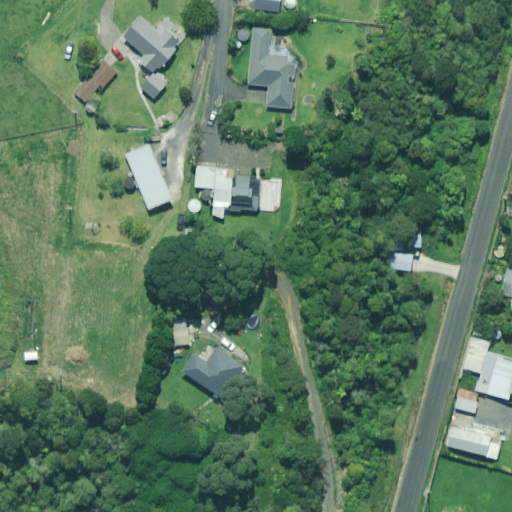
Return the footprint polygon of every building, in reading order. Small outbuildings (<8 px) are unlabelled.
[(298,4),(294,0),(286,0),(282,4),(290,12),(298,4)] [(162,38),(139,17),(123,35),(146,56),(140,63),(154,76),(181,46),(166,32),(162,38)] [(272,30),(253,28),(248,85),(269,87),(268,107),(292,110),(296,67),(288,66),(289,57),(269,56),(272,30)] [(117,74),(104,62),(74,94),(93,112),(105,100),(98,94),(117,74)] [(171,82),(161,73),(156,78),(153,75),(141,87),(154,100),(171,82)] [(172,201),(148,145),(125,156),(148,211),(172,201)] [(251,171),(195,167),(194,188),(215,189),(213,217),(225,218),(225,210),(258,212),(259,198),(249,197),(251,171)] [(414,254),(386,251),(384,269),(412,272),(414,254)] [(511,271),(507,270),(500,295),(511,297),(511,308),(511,310),(511,271)] [(189,345),(187,318),(170,319),(172,346),(189,345)] [(491,343),(473,338),(461,378),(478,383),(476,390),(508,400),(510,392),(511,392),(511,363),(504,361),(505,359),(488,354),(491,343)] [(243,367),(217,350),(207,364),(194,355),(183,372),(222,398),(243,367)] [(460,392),(456,408),(476,412),(479,396),(460,392)] [(477,424),(474,433),(451,427),(446,446),(497,460),(501,445),(489,442),(493,429),(477,424)]
